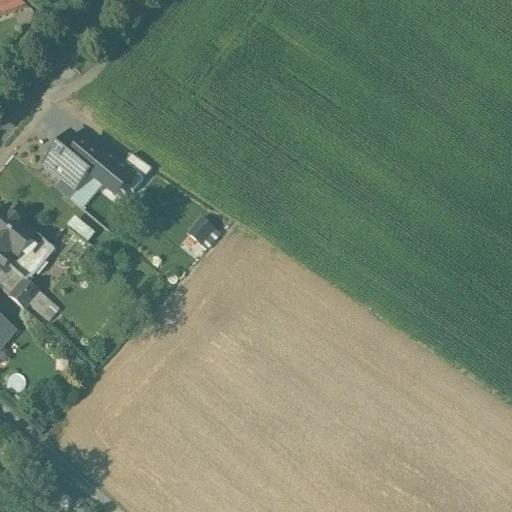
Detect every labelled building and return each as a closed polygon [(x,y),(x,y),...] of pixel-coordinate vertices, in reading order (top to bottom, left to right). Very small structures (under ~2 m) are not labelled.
[(70,137),(45,167),(78,194),(79,191),(78,190),(89,177),(102,162),(99,160),(70,137)] [(143,182),(106,152),(99,160),(102,162),(89,177),(121,203),(130,192),(133,195),(143,182)] [(34,236),(7,214),(0,222),(0,263),(8,270),(8,269),(34,237),(34,236)] [(76,218),(69,226),(88,242),(95,234),(76,218)] [(202,221),(189,237),(200,247),(214,231),(202,221)] [(34,237),(8,269),(23,282),(26,284),(33,274),(32,273),(50,250),(35,237),(34,236),(34,237)] [(0,263),(0,271),(1,273),(0,273),(0,290),(2,292),(9,299),(23,282),(8,269),(8,270),(0,263)] [(26,284),(23,282),(9,299),(8,301),(9,302),(9,301),(23,312),(22,313),(23,314),(29,307),(41,317),(51,305),(39,295),(26,284)] [(0,350),(14,333),(0,321),(0,350)]
